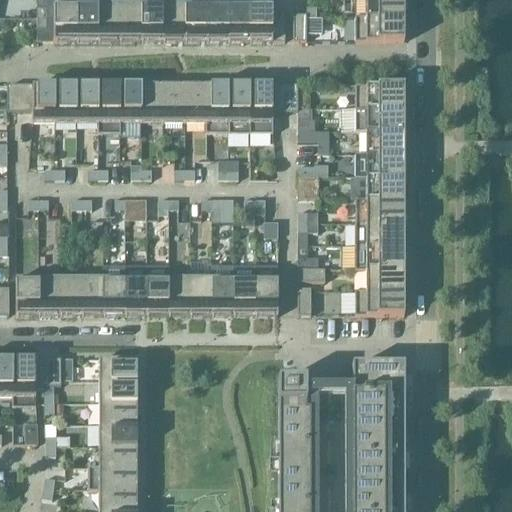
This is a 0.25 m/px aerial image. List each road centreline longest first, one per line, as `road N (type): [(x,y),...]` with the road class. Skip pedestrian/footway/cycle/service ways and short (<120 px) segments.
road 1 (residential): [(428,511),(426,0)]
road 2 (residential): [(147,342),(0,341)]
